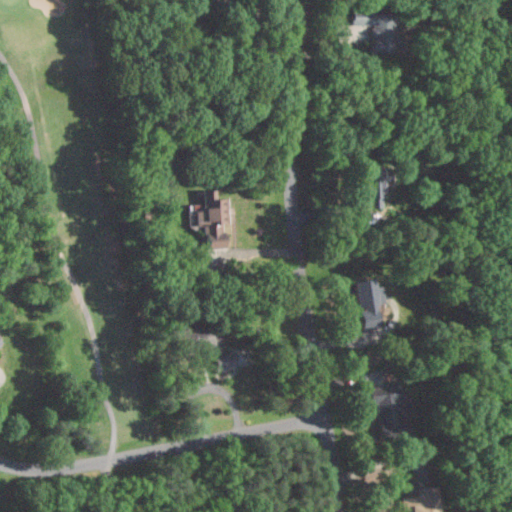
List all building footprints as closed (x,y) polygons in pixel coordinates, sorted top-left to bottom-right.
[(392,51),(392,12),(370,12),(370,7),(352,7),(352,24),(370,24),(370,51),(392,51)] [(380,166),(360,166),(360,198),(371,198),(371,205),(380,205),(380,166)] [(225,197),(213,197),(213,188),(200,188),(200,202),(191,203),(192,222),(201,222),(202,248),(223,247),(222,222),(226,222),(225,197)] [(349,279),(354,318),(364,317),(365,325),(383,322),(379,285),(371,286),(369,277),(349,279)] [(186,326),(191,357),(215,353),(214,343),(219,342),(217,331),(207,333),(205,323),(186,326)] [(233,369),(230,351),(211,354),(214,372),(233,369)] [(367,386),(370,410),(376,409),(377,417),(396,415),(396,407),(406,406),(405,393),(399,393),(398,383),(367,386)] [(432,511),(432,486),(412,486),(412,495),(400,496),(400,509),(405,509),(404,511),(432,511)]
